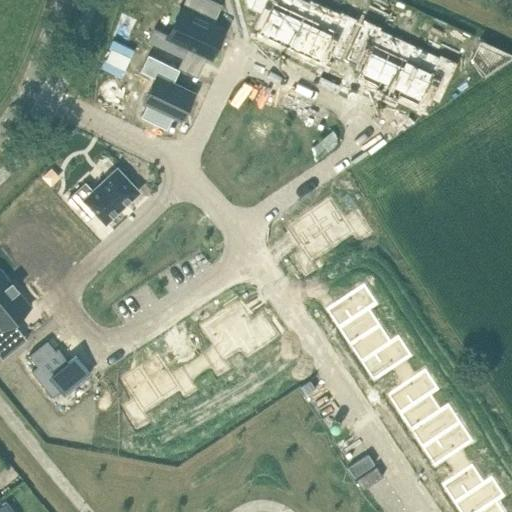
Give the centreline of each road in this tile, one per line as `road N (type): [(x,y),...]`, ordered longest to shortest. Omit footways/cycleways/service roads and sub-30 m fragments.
road 1 (residential): [(231,225),(381,125),(240,64),(179,157)]
road 2 (residential): [(194,178),(64,294),(107,347),(247,246)]
road 3 (residential): [(247,246),(422,511)]
road 4 (residential): [(31,94),(179,157)]
